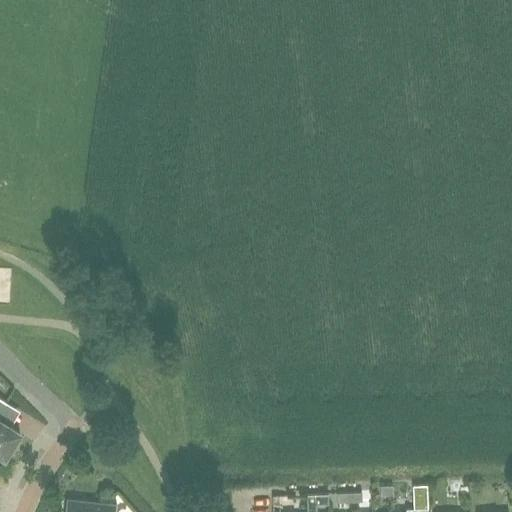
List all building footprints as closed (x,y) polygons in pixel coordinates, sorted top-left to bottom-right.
[(0,398),(0,455),(3,458),(7,452),(12,452),(18,442),(16,438),(19,432),(0,420),(0,411),(6,402),(0,398)] [(416,477),(416,501),(433,501),(433,477),(416,477)] [(393,485),(380,485),(381,494),(393,494),(393,485)] [(361,492),(337,493),(337,502),(362,501),(361,492)] [(316,511),(316,503),(328,503),(327,493),(306,494),(306,511),(316,511)] [(111,511),(106,505),(89,503),(86,506),(83,502),(75,501),(68,507),(67,511),(111,511)]
